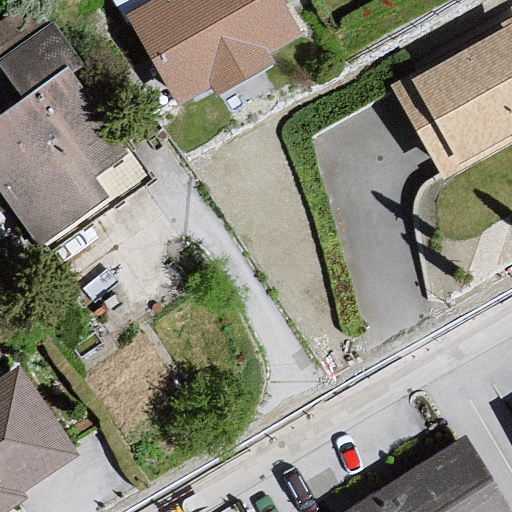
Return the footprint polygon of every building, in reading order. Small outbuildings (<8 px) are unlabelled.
[(279,0),(155,0),(128,17),(180,102),(215,81),(221,91),(269,62),(270,50),(299,32),(279,0)] [(0,52),(35,105),(0,127),(0,183),(50,259),(161,186),(55,26),(47,31),(32,9),(0,29),(0,52)] [(511,23),(401,86),(447,169),(511,132),(511,23)] [(403,170),(422,165),(405,95),(317,116),(363,307),(432,291),(403,170)] [(30,372),(0,390),(0,511),(30,511),(42,506),(36,496),(88,462),(30,372)] [(511,511),(467,440),(352,511),(511,511)]
